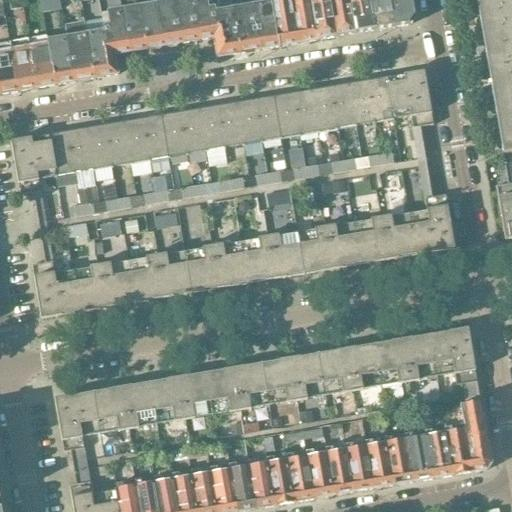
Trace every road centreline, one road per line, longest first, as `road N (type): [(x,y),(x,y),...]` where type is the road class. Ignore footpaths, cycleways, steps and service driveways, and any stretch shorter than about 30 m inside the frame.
road 1 (residential): [(7,369),(484,288)]
road 2 (residential): [(0,120),(438,45)]
road 3 (residential): [(484,288),(438,45)]
road 4 (residential): [(484,288),(511,443)]
road 5 (residential): [(511,486),(368,511)]
road 6 (residential): [(29,511),(7,369)]
